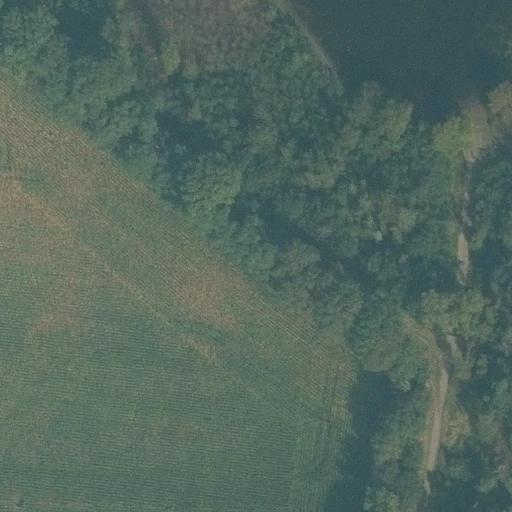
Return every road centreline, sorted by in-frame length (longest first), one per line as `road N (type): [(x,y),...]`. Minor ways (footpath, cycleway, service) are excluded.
road 1 (track): [(440,365),(0,0)]
road 2 (track): [(440,365),(458,272),(461,139)]
road 3 (track): [(422,511),(440,365)]
